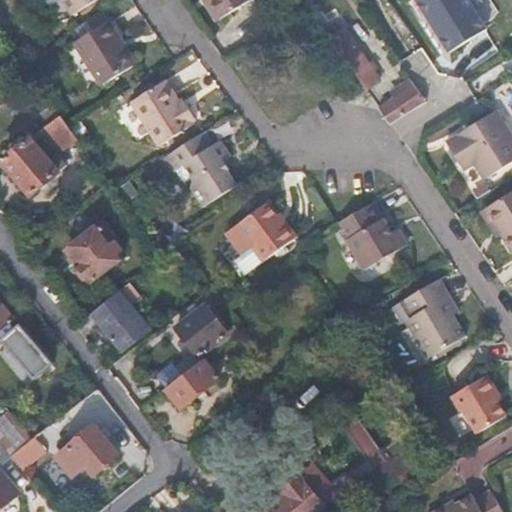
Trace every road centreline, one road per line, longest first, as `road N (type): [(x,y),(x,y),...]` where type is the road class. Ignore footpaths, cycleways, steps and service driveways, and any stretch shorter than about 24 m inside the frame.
road 1 (residential): [(511,321),(382,145),(349,134),(300,157),(257,134),(158,0)]
road 2 (residential): [(114,511),(176,461),(95,360)]
road 3 (residential): [(0,251),(95,360)]
